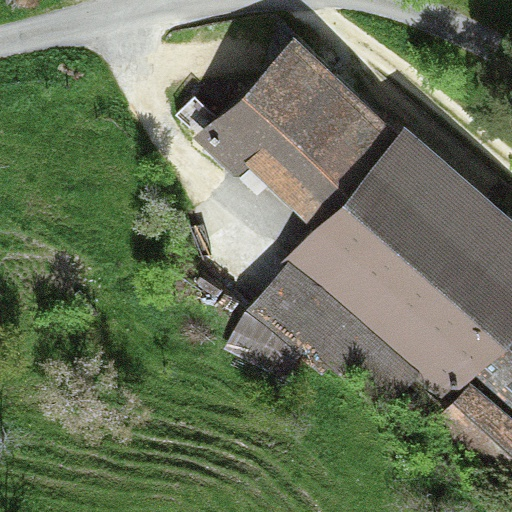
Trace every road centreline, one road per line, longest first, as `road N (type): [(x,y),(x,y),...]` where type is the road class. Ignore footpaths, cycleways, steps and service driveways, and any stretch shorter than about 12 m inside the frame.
road 1 (track): [(511,167),(351,34),(288,0)]
road 2 (unclassified): [(238,0),(0,49)]
road 3 (unclassified): [(511,68),(447,26),(340,0)]
